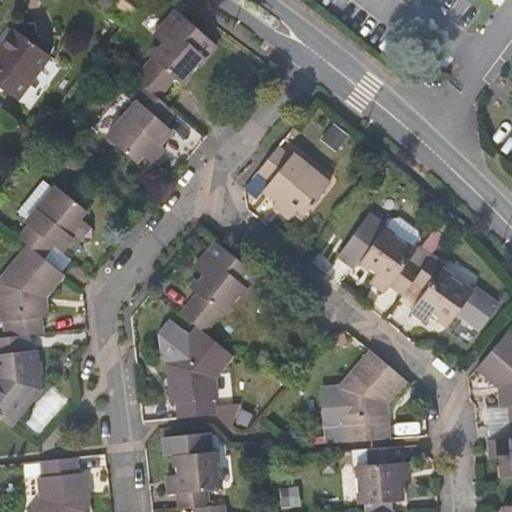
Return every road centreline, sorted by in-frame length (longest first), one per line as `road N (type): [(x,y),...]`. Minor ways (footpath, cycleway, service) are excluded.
road 1 (residential): [(204,180),(104,298),(135,511)]
road 2 (residential): [(458,390),(204,180)]
road 3 (residential): [(511,231),(393,109),(315,49)]
road 4 (residential): [(315,49),(204,180)]
road 5 (unknown): [(511,10),(477,54),(431,149)]
road 6 (residential): [(469,511),(458,390)]
